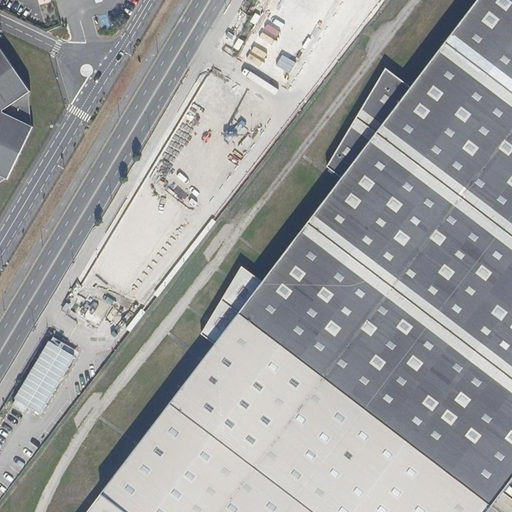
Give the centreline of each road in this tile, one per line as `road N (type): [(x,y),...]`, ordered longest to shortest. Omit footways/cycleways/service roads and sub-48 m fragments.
road 1 (primary): [(0,370),(220,0)]
road 2 (primary): [(199,0),(0,336)]
road 3 (unclassified): [(0,246),(148,0)]
